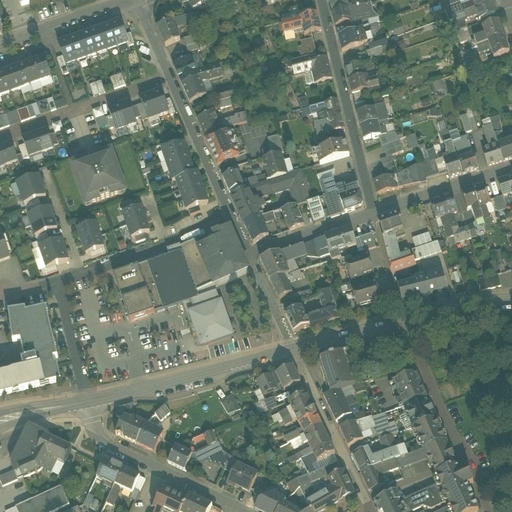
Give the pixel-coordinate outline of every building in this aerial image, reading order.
[(190,0),(190,1),(193,9),(201,7),(201,5),(209,3),(209,5),(217,3),(218,3),(216,0),(190,0)] [(217,3),(219,9),(231,5),(229,0),(216,0),(218,3),(217,3)] [(338,0),(329,2),(332,14),(349,10),(368,6),(367,0),(338,0)] [(419,9),(416,0),(414,0),(408,2),(411,12),(419,9)] [(461,6),(464,12),(491,2),(490,0),(471,0),(472,2),(461,6)] [(252,1),(244,3),(246,10),(254,8),(252,1)] [(495,13),(491,2),(464,12),(456,15),(458,21),(464,19),(466,18),(466,19),(477,15),(479,19),(495,13)] [(368,6),(349,10),(352,22),(358,21),(357,17),(370,14),(368,6)] [(456,15),(464,12),(461,6),(445,12),(447,18),(450,17),(456,15)] [(299,13),(301,19),(313,16),(312,10),(299,13)] [(343,24),(352,22),(349,10),(332,14),(335,26),(343,24)] [(301,19),(299,13),(283,17),(284,23),(301,19)] [(358,21),(352,22),(352,24),(368,21),(376,19),(370,14),(357,17),(358,21)] [(282,24),(284,34),(293,32),(303,30),(303,33),(304,37),(321,32),(317,15),(313,16),(301,19),(284,23),(282,24)] [(453,25),(464,21),(464,19),(458,21),(456,15),(450,17),(452,23),(453,25)] [(175,20),(172,22),(175,28),(188,25),(188,22),(186,17),(175,20)] [(439,27),(452,23),(450,17),(447,18),(437,22),(439,25),(439,27)] [(351,26),(352,32),(363,29),(369,27),(368,21),(352,24),(353,26),(351,26)] [(453,25),(455,31),(467,27),(464,21),(453,25)] [(474,41),(477,47),(488,43),(503,37),(504,37),(498,21),(482,27),(486,38),(483,37),(475,40),(474,41)] [(120,22),(109,26),(117,48),(118,48),(126,45),(128,44),(125,36),(120,22)] [(180,41),(175,28),(172,22),(157,28),(165,47),(180,41)] [(343,24),(345,35),(352,32),(351,26),(353,26),(352,24),(352,22),(343,24)] [(401,23),(390,27),(394,37),(405,32),(401,23)] [(452,23),(439,27),(442,36),(455,31),(453,25),(452,23)] [(369,27),(363,29),(364,34),(379,29),(377,24),(369,27)] [(437,38),(442,36),(439,27),(439,25),(433,27),(437,38)] [(107,51),(117,48),(109,26),(99,29),(107,51)] [(471,40),(467,28),(456,32),(460,44),(471,40)] [(106,52),(107,51),(99,29),(89,33),(97,55),(99,54),(106,52)] [(338,37),(342,53),(354,48),(367,44),(367,43),(365,36),(364,34),(363,29),(352,32),(345,35),(338,37)] [(294,35),(293,32),(284,34),(286,42),(295,39),(294,35)] [(87,59),(97,55),(89,33),(79,37),(87,59)] [(184,39),(186,47),(209,41),(207,33),(184,39)] [(131,34),(125,36),(128,44),(129,47),(135,45),(131,34)] [(371,34),(365,36),(367,43),(367,44),(364,45),(365,46),(374,43),(371,34)] [(76,62),(87,59),(79,37),(69,40),(76,62)] [(503,37),(488,43),(491,52),(494,58),(509,53),(503,37)] [(263,38),(253,40),(255,49),(265,47),(263,38)] [(301,59),(309,57),(316,55),(312,39),(301,42),(302,47),(299,51),(301,59)] [(66,66),(76,62),(69,40),(58,44),(63,57),(66,66)] [(368,45),(370,51),(381,48),(387,46),(385,41),(368,45)] [(403,41),(392,45),(395,53),(406,49),(403,41)] [(483,55),(491,52),(488,43),(477,47),(479,54),(482,53),(483,55)] [(186,47),(188,53),(199,50),(198,44),(186,47)] [(126,45),(118,48),(120,53),(128,50),(126,45)] [(381,48),(383,55),(393,52),(391,45),(387,46),(381,48)] [(383,55),(381,48),(370,51),(367,52),(369,59),(383,55)] [(191,59),(196,70),(203,69),(197,56),(191,59)] [(44,57),(33,61),(41,83),(51,79),(44,57)] [(66,66),(63,57),(57,59),(63,76),(68,74),(68,73),(66,66)] [(311,62),(309,57),(291,62),(294,77),(304,75),(313,72),(311,62)] [(460,61),(464,72),(475,68),(472,57),(460,61)] [(173,66),(181,84),(198,77),(196,70),(191,59),(190,58),(173,66)] [(313,72),(315,84),(332,80),(327,58),(311,62),(313,72)] [(30,86),(41,83),(33,61),(23,65),(30,86)] [(219,64),(221,71),(231,68),(229,61),(219,64)] [(76,62),(66,66),(68,73),(79,69),(76,62)] [(345,68),(349,82),(366,78),(365,73),(373,71),(371,62),(370,62),(345,68)] [(196,70),(198,77),(221,71),(219,64),(203,69),(196,70)] [(20,90),(30,86),(23,65),(12,68),(20,90)] [(10,94),(20,90),(12,68),(2,72),(10,94)] [(233,77),(231,68),(221,71),(223,77),(233,77)] [(223,77),(221,71),(198,77),(201,83),(208,81),(223,77)] [(0,96),(10,94),(2,72),(0,72),(0,96)] [(307,86),(315,84),(313,72),(304,75),(307,86)] [(116,77),(120,88),(125,86),(121,75),(116,77)] [(120,88),(116,77),(110,79),(114,90),(120,88)] [(201,83),(198,77),(181,84),(189,103),(207,95),(206,94),(201,83)] [(368,83),(366,78),(349,82),(352,95),(369,91),(379,89),(377,81),(368,83)] [(51,79),(41,83),(43,89),(53,85),(51,79)] [(441,80),(431,83),(435,93),(444,90),(441,80)] [(201,83),(206,94),(213,91),(208,81),(201,83)] [(101,82),(95,84),(99,95),(105,93),(101,82)] [(30,86),(32,92),(33,93),(43,89),(41,83),(30,86)] [(94,97),(99,95),(95,84),(90,86),(94,97)] [(30,86),(20,90),(22,96),(32,92),(30,86)] [(216,93),(219,102),(229,99),(233,98),(231,89),(216,93)] [(161,91),(151,95),(158,117),(169,114),(164,101),(161,91)] [(52,99),(56,110),(67,106),(63,95),(52,99)] [(149,121),(158,117),(151,95),(140,99),(142,104),(148,119),(148,121),(149,121)] [(353,99),(355,105),(365,102),(366,102),(364,96),(353,99)] [(302,110),(309,108),(306,98),(298,100),(300,111),(302,110)] [(365,102),(367,109),(373,108),(383,106),(383,105),(382,98),(366,102),(365,102)] [(47,101),(51,112),(56,110),(52,99),(47,101)] [(169,114),(170,116),(175,114),(170,99),(164,101),(169,114)] [(219,102),(221,109),(231,106),(229,99),(219,102)] [(429,99),(420,102),(423,109),(431,106),(429,99)] [(41,103),(45,114),(51,112),(47,101),(41,103)] [(314,124),(317,137),(325,135),(344,130),(337,101),(310,108),(311,115),(320,113),(322,122),(314,124)] [(36,104),(40,116),(45,114),(41,103),(36,104)] [(129,103),(119,106),(126,128),(137,125),(135,120),(131,108),(129,103)] [(36,117),(40,116),(36,104),(32,106),(36,117)] [(142,104),(137,106),(141,118),(142,121),(148,119),(142,104)] [(373,108),(373,110),(374,110),(378,123),(387,121),(388,121),(384,104),(383,105),(383,106),(373,108)] [(26,108),(30,119),(36,117),(32,106),(26,108)] [(117,132),(126,128),(119,106),(108,110),(111,117),(115,128),(116,132),(117,132)] [(135,120),(141,118),(137,106),(131,108),(135,120)] [(30,119),(26,108),(17,111),(21,123),(30,119)] [(93,111),(96,120),(104,117),(101,108),(93,111)] [(302,110),(304,117),(311,115),(310,108),(309,108),(302,110)] [(469,120),(473,119),(470,109),(465,110),(467,116),(468,120),(469,120)] [(377,123),(378,123),(374,110),(373,110),(367,111),(357,114),(360,128),(377,123)] [(16,112),(5,115),(9,127),(20,123),(16,112)] [(197,120),(204,136),(221,129),(220,126),(214,112),(197,120)] [(235,116),(235,118),(236,118),(239,125),(248,123),(246,113),(235,116)] [(0,117),(4,129),(9,127),(5,115),(0,117)] [(287,116),(276,119),(278,125),(288,122),(287,116)] [(473,119),(469,120),(468,120),(467,116),(460,118),(465,134),(471,132),(472,132),(477,130),(473,119)] [(104,117),(96,120),(100,133),(109,130),(105,119),(104,117)] [(115,128),(111,117),(105,119),(109,130),(115,128)] [(161,125),(158,117),(149,121),(152,129),(161,125)] [(491,126),(494,135),(501,133),(501,132),(499,124),(500,123),(498,117),(489,120),(491,126)] [(227,128),(239,125),(236,118),(235,118),(224,121),(225,124),(220,126),(221,129),(227,128)] [(482,122),(484,128),(491,126),(489,120),(482,122)] [(378,123),(377,123),(381,137),(387,135),(385,128),(388,127),(387,121),(378,123)] [(52,126),(55,134),(64,131),(61,122),(52,126)] [(440,134),(447,131),(444,122),(437,124),(440,134)] [(379,137),(381,137),(377,123),(360,128),(364,141),(379,137)] [(387,135),(395,133),(393,125),(388,127),(385,128),(387,135)] [(55,134),(52,126),(46,128),(47,131),(49,136),(55,134)] [(487,144),(491,143),(496,141),(494,135),(491,126),(484,128),(482,129),(487,144)] [(129,135),(126,128),(117,132),(119,139),(129,135)] [(204,136),(208,144),(229,134),(227,128),(221,129),(204,136)] [(451,143),(460,139),(457,130),(448,133),(451,143)] [(47,131),(35,136),(41,154),(54,149),(53,148),(49,136),(47,131)] [(440,134),(444,145),(451,143),(448,133),(447,131),(440,134)] [(379,137),(382,147),(398,141),(395,133),(387,135),(381,137),(379,137)] [(503,140),(501,133),(494,135),(496,141),(498,146),(502,144),(501,141),(503,140)] [(49,136),(53,148),(59,145),(55,134),(49,136)] [(239,156),(229,134),(208,144),(217,166),(239,156)] [(314,138),(315,143),(321,142),(327,141),(325,135),(317,137),(314,138)] [(418,148),(415,135),(406,138),(409,150),(418,148)] [(29,158),(41,154),(35,136),(22,140),(24,145),(29,158)] [(267,139),(272,157),(280,155),(283,154),(279,136),(267,139)] [(461,142),(452,145),(462,175),(478,170),(467,137),(460,139),(461,142)] [(166,144),(168,149),(179,146),(177,140),(167,143),(166,144)] [(382,147),(386,158),(392,156),(403,152),(399,141),(382,147)] [(498,146),(496,141),(491,143),(493,147),(489,149),(482,151),(487,167),(503,161),(498,146)] [(498,146),(503,161),(511,158),(511,141),(506,143),(502,144),(498,146)] [(316,151),(320,165),(349,156),(345,142),(323,149),(315,151),(316,151)] [(312,152),(316,151),(315,151),(323,149),(321,143),(311,146),(312,152)] [(449,179),(462,175),(452,145),(451,143),(444,145),(449,157),(443,159),(447,173),(449,179)] [(11,144),(0,147),(0,152),(5,166),(17,162),(16,157),(11,144)] [(162,153),(165,162),(187,154),(184,144),(179,146),(168,149),(161,152),(162,153)] [(29,158),(24,145),(19,147),(21,155),(23,161),(29,159),(29,158)] [(422,163),(423,165),(436,161),(437,161),(434,150),(426,152),(425,148),(419,150),(422,163)] [(157,154),(160,164),(165,162),(162,153),(157,154)] [(29,158),(29,159),(31,165),(44,160),(41,154),(29,158)] [(89,199),(91,204),(120,194),(118,189),(123,187),(113,158),(108,160),(106,154),(77,164),(79,170),(73,172),(83,201),(89,199)] [(165,162),(169,172),(191,164),(187,154),(165,162)] [(17,162),(20,168),(25,167),(23,161),(21,155),(16,157),(17,162)] [(268,174),(270,181),(283,177),(286,176),(286,175),(282,162),(280,155),(272,157),(263,159),(268,174)] [(398,173),(392,156),(386,158),(380,161),(387,177),(398,173)] [(437,161),(436,161),(440,175),(447,173),(443,159),(437,161)] [(282,162),(286,175),(294,173),(290,160),(282,162)] [(427,179),(440,175),(436,161),(423,165),(427,179)] [(169,172),(165,162),(160,164),(164,174),(169,172)] [(427,182),(423,165),(422,163),(415,166),(420,184),(427,182)] [(172,182),(175,181),(194,174),(191,164),(169,172),(172,182)] [(399,174),(403,188),(420,184),(415,166),(399,174)] [(229,193),(243,188),(241,183),(237,172),(222,178),(229,193)] [(283,177),(287,191),(290,190),(304,186),(300,172),(286,176),(283,177)] [(317,176),(319,184),(332,180),(329,172),(317,176)] [(33,173),(20,177),(22,183),(35,178),(33,173)] [(175,181),(179,191),(201,183),(198,173),(194,174),(175,181)] [(256,178),(258,186),(268,183),(267,182),(270,181),(268,174),(256,178)] [(373,181),(376,194),(403,188),(399,174),(393,177),(373,181)] [(511,176),(497,181),(502,197),(503,197),(511,193),(511,176)] [(17,185),(20,195),(42,187),(39,177),(35,178),(22,183),(17,185)] [(271,195),(272,195),(287,191),(283,177),(270,181),(267,182),(268,183),(271,195)] [(256,178),(241,183),(243,188),(245,187),(246,190),(258,186),(256,178)] [(319,184),(324,197),(338,193),(333,179),(332,180),(319,184)] [(179,191),(182,201),(205,193),(201,183),(179,191)] [(247,190),(247,191),(251,199),(255,198),(256,200),(271,195),(268,183),(247,190)] [(11,187),(14,197),(20,195),(17,185),(11,187)] [(290,190),(295,207),(296,206),(307,203),(309,202),(307,196),(304,186),(290,190)] [(358,186),(354,187),(350,189),(338,193),(324,197),(327,207),(331,219),(344,214),(339,200),(360,194),(358,186)] [(484,186),(472,190),(483,220),(490,218),(485,205),(489,203),(484,186)] [(46,198),(42,187),(20,195),(24,205),(39,200),(46,198)] [(477,222),(483,220),(472,190),(461,193),(467,211),(471,209),(476,223),(477,222)] [(231,198),(241,220),(257,213),(264,209),(262,204),(255,208),(251,199),(247,191),(231,198)] [(208,204),(205,193),(182,201),(186,211),(188,211),(199,207),(208,204)] [(506,206),(511,203),(511,193),(503,197),(506,206)] [(339,200),(344,214),(361,208),(363,205),(360,194),(339,200)] [(24,205),(20,195),(14,197),(18,207),(24,205)] [(452,196),(441,200),(451,230),(456,228),(457,231),(458,230),(453,215),(458,213),(452,196)] [(318,199),(321,209),(327,207),(324,197),(318,199)] [(493,200),(498,213),(504,210),(500,197),(493,200)] [(314,224),(325,221),(321,209),(318,199),(309,202),(307,203),(314,224)] [(26,211),(29,210),(41,206),(39,200),(24,205),(26,211)] [(133,200),(119,205),(121,211),(135,206),(133,200)] [(443,227),(447,240),(454,238),(451,230),(441,200),(430,203),(436,221),(440,219),(443,227)] [(43,211),(41,206),(29,210),(31,215),(43,211)] [(281,211),(289,232),(304,226),(296,206),(295,207),(281,211)] [(188,211),(190,216),(201,212),(199,207),(188,211)] [(331,219),(327,207),(321,209),(325,221),(331,219)] [(123,214),(127,227),(145,220),(141,208),(123,214)] [(28,217),(31,227),(54,219),(50,209),(43,211),(31,215),(28,217)] [(244,226),(259,219),(257,213),(241,220),(244,226)] [(266,216),(268,223),(275,221),(273,214),(266,216)] [(379,220),(384,236),(393,234),(403,230),(398,214),(379,220)] [(260,218),(259,219),(244,226),(244,227),(252,244),(253,245),(269,237),(262,222),(268,223),(266,216),(260,218)] [(26,229),(31,227),(28,217),(22,219),(26,229)] [(490,218),(483,220),(485,227),(492,224),(490,218)] [(57,230),(54,219),(31,227),(35,237),(46,233),(57,230)] [(78,224),(80,229),(92,225),(89,220),(78,224)] [(149,233),(145,220),(127,227),(131,239),(134,238),(146,234),(149,233)] [(476,223),(473,225),(477,237),(485,234),(483,227),(479,229),(477,222),(476,223)] [(95,224),(92,225),(80,229),(77,230),(81,243),(100,236),(95,224)] [(473,225),(467,227),(471,239),(477,237),(473,225)] [(125,241),(131,239),(127,227),(120,229),(125,241)] [(456,244),(471,239),(467,227),(458,230),(457,231),(456,228),(451,230),(454,238),(456,244)] [(114,276),(130,323),(182,305),(190,302),(194,314),(220,304),(216,292),(250,277),(247,271),(247,270),(242,258),(229,229),(219,233),(219,231),(181,248),(182,253),(139,268),(138,267),(114,276)] [(330,256),(332,262),(340,259),(339,254),(342,253),(342,250),(356,246),(354,240),(351,230),(324,238),(328,248),(330,256)] [(405,237),(403,230),(393,234),(395,240),(405,237)] [(35,237),(37,243),(47,240),(48,239),(46,233),(35,237)] [(0,262),(10,259),(1,234),(0,234),(0,262)] [(134,238),(136,244),(148,240),(146,234),(134,238)] [(383,238),(390,264),(397,261),(396,259),(392,241),(395,240),(393,234),(384,236),(383,237),(383,238)] [(429,234),(423,235),(427,246),(432,244),(429,234)] [(359,238),(363,252),(373,249),(376,248),(372,235),(359,238)] [(423,235),(418,237),(421,248),(427,246),(423,235)] [(86,255),(89,254),(104,249),(100,236),(81,243),(86,255)] [(418,237),(412,239),(416,250),(421,248),(418,237)] [(315,242),(318,252),(328,248),(324,238),(315,242)] [(358,254),(363,252),(359,238),(354,240),(356,246),(358,254)] [(454,238),(447,240),(449,246),(456,244),(454,238)] [(49,245),(47,240),(37,243),(32,245),(34,251),(39,249),(49,245)] [(39,249),(43,259),(65,252),(61,241),(49,245),(39,249)] [(123,241),(117,244),(120,253),(127,251),(123,241)] [(443,241),(438,243),(441,253),(442,254),(447,253),(443,241)] [(315,242),(303,246),(306,255),(320,259),(318,252),(315,242)] [(438,242),(432,244),(436,255),(441,253),(438,243),(438,242)] [(432,244),(427,246),(430,256),(436,255),(432,244)] [(280,254),(284,263),(294,260),(306,255),(303,246),(280,254)] [(427,246),(421,248),(425,258),(430,256),(427,246)] [(318,252),(320,259),(330,256),(328,248),(318,252)] [(421,248),(416,250),(419,260),(425,258),(421,248)] [(34,251),(37,261),(43,259),(39,249),(34,251)] [(106,254),(104,249),(89,254),(91,260),(106,254)] [(416,250),(410,251),(411,253),(414,262),(419,260),(416,250)] [(504,261),(501,250),(494,252),(497,263),(504,261)] [(68,262),(65,252),(43,259),(46,269),(56,266),(68,262)] [(399,257),(396,259),(397,261),(390,264),(392,274),(415,266),(414,262),(411,253),(399,257)] [(260,260),(270,281),(289,275),(284,263),(280,254),(260,260)] [(339,260),(341,265),(346,264),(353,262),(351,256),(339,260)] [(349,272),(351,279),(373,272),(368,257),(353,262),(346,264),(347,266),(345,267),(347,272),(349,272)] [(37,261),(41,271),(46,269),(43,259),(37,261)] [(284,263),(289,275),(298,271),(294,260),(284,263)] [(499,271),(496,261),(489,263),(492,273),(499,271)] [(58,272),(56,266),(46,269),(41,271),(43,277),(58,272)] [(289,280),(290,283),(304,279),(303,275),(301,276),(300,272),(289,275),(290,279),(289,280)] [(403,303),(448,292),(441,272),(423,276),(423,277),(415,279),(416,280),(398,285),(403,303)] [(465,272),(459,274),(463,285),(468,283),(465,272)] [(270,281),(278,300),(292,294),(286,281),(289,280),(290,279),(289,275),(270,281)] [(476,281),(479,292),(490,289),(490,290),(501,287),(499,281),(498,275),(487,278),(485,279),(476,281)] [(347,287),(348,292),(353,291),(360,289),(358,283),(347,287)] [(355,299),(357,307),(380,300),(375,284),(360,289),(353,291),(353,293),(352,295),(353,299),(355,299)] [(453,288),(455,296),(465,294),(463,285),(453,288)] [(300,294),(302,300),(312,297),(310,291),(300,294)] [(309,320),(307,323),(309,327),(337,319),(330,292),(319,295),(324,313),(320,315),(320,316),(309,320)] [(288,298),(290,303),(297,301),(302,300),(300,294),(299,293),(288,298)] [(182,305),(189,324),(194,323),(191,315),(194,314),(190,302),(182,305)] [(220,304),(194,314),(191,315),(194,323),(189,324),(193,336),(197,334),(202,346),(231,336),(220,304)] [(340,306),(336,313),(342,317),(347,310),(340,306)] [(20,341),(25,361),(37,359),(39,369),(40,369),(43,383),(49,381),(50,385),(61,382),(57,365),(55,365),(54,359),(58,358),(55,347),(52,348),(49,338),(53,337),(47,313),(44,314),(43,309),(26,313),(26,310),(8,312),(10,323),(13,323),(14,331),(11,332),(13,343),(20,341)] [(310,328),(309,327),(307,323),(301,310),(286,316),(294,333),(294,334),(310,328)] [(384,342),(391,366),(403,362),(395,338),(384,342)] [(347,373),(351,372),(346,357),(345,354),(345,353),(341,355),(347,373)] [(320,361),(330,394),(340,391),(351,387),(352,387),(349,380),(353,379),(351,372),(347,373),(341,355),(320,361)] [(27,368),(28,372),(39,369),(37,359),(25,361),(22,362),(23,369),(27,368)] [(292,367),(276,375),(280,384),(284,391),(300,384),(292,367)] [(23,369),(0,374),(0,378),(3,378),(28,372),(27,368),(23,369)] [(40,369),(39,369),(28,372),(3,378),(0,378),(0,396),(11,394),(10,391),(19,389),(19,392),(40,387),(39,384),(43,383),(40,369)] [(276,386),(280,384),(276,375),(275,372),(256,381),(260,390),(263,396),(278,389),(276,386)] [(393,382),(404,407),(427,400),(416,375),(393,382)] [(351,387),(355,394),(365,391),(363,384),(356,386),(352,387),(351,387)] [(351,387),(340,391),(344,399),(351,396),(355,394),(351,387)] [(263,396),(260,390),(253,393),(258,404),(262,402),(265,401),(263,396)] [(349,409),(344,399),(340,391),(330,394),(324,396),(336,422),(351,415),(349,409)] [(291,408),(294,415),(311,406),(306,395),(288,403),(291,408)] [(226,399),(234,413),(241,411),(232,396),(226,399)] [(344,399),(349,409),(356,406),(351,396),(344,399)] [(262,402),(266,412),(277,408),(273,398),(265,401),(262,402)] [(220,402),(228,415),(234,413),(226,399),(220,402)] [(427,400),(404,407),(407,415),(413,428),(435,420),(427,400)] [(262,402),(258,404),(255,405),(259,415),(266,412),(262,402)] [(115,416),(123,420),(125,417),(127,418),(134,405),(119,408),(115,416)] [(311,406),(294,415),(297,421),(299,426),(317,417),(311,406)] [(165,407),(155,415),(156,417),(160,422),(170,414),(165,407)] [(279,414),(282,420),(294,415),(291,408),(279,414)] [(352,417),(354,423),(355,423),(365,420),(363,413),(352,417)] [(274,424),(282,420),(279,414),(271,418),(274,424)] [(372,418),(374,427),(386,422),(383,414),(372,418)] [(147,425),(156,417),(155,415),(145,424),(147,425)] [(233,417),(235,424),(241,422),(239,415),(233,417)] [(285,426),(297,421),(294,415),(282,420),(285,426)] [(413,428),(407,415),(399,418),(405,431),(413,428)] [(124,438),(136,444),(145,424),(133,418),(132,421),(127,418),(125,417),(123,420),(116,435),(123,439),(124,438)] [(299,426),(302,432),(304,437),(322,428),(317,417),(299,426)] [(338,423),(340,428),(354,423),(352,417),(338,423)] [(365,420),(355,423),(359,432),(370,428),(374,427),(372,418),(365,420)] [(413,428),(423,450),(445,442),(435,420),(413,428)] [(363,440),(359,432),(355,423),(354,423),(340,428),(339,429),(348,447),(363,441),(363,440)] [(147,425),(145,424),(136,444),(154,453),(164,433),(147,425)] [(375,429),(379,440),(392,436),(391,435),(388,426),(387,424),(375,429)] [(388,426),(391,435),(397,432),(394,424),(388,426)] [(304,437),(310,449),(313,455),(331,446),(322,428),(304,437)] [(359,432),(363,440),(372,436),(370,428),(359,432)] [(22,446),(45,456),(52,441),(30,430),(22,446)] [(288,445),(304,437),(302,432),(300,432),(299,431),(285,438),(288,445)] [(205,439),(209,447),(218,443),(213,432),(193,440),(194,443),(196,443),(205,439)] [(396,449),(392,436),(379,440),(384,454),(396,449)] [(45,456),(54,461),(57,462),(64,465),(67,459),(68,459),(68,458),(68,457),(72,450),(52,441),(45,456)] [(431,469),(433,468),(454,461),(445,442),(423,450),(428,461),(431,469)] [(191,459),(201,465),(209,461),(223,454),(223,452),(218,443),(209,447),(193,455),(192,456),(191,459)] [(18,468),(23,479),(40,472),(42,469),(43,466),(48,469),(50,468),(53,463),(54,461),(45,456),(22,446),(20,451),(18,450),(13,460),(24,465),(23,466),(18,468)] [(331,446),(313,455),(317,463),(335,455),(331,446)] [(384,454),(377,456),(378,459),(374,461),(376,467),(395,460),(400,458),(401,458),(408,456),(405,446),(396,449),(384,454)] [(168,464),(185,472),(191,459),(192,456),(193,455),(191,450),(185,453),(176,448),(168,464)] [(352,455),(360,473),(376,467),(374,461),(372,458),(368,448),(352,455)] [(303,460),(313,455),(310,449),(300,454),(303,460)] [(408,456),(401,458),(400,458),(395,460),(398,469),(398,470),(405,468),(405,469),(428,461),(423,450),(408,456)] [(228,463),(234,461),(223,452),(223,454),(209,461),(210,464),(224,471),(228,463)] [(303,460),(300,454),(288,460),(290,466),(296,463),(301,461),(303,460)] [(312,466),(317,463),(313,455),(303,460),(301,461),(305,469),(312,466)] [(317,463),(321,471),(324,470),(339,463),(335,455),(317,463)] [(13,460),(12,462),(12,467),(14,471),(18,481),(23,479),(18,468),(23,466),(24,465),(13,460)] [(395,460),(376,467),(381,475),(385,474),(398,469),(395,460)] [(115,487),(115,485),(123,469),(105,461),(97,478),(105,482),(115,487)] [(224,471),(232,475),(234,470),(234,471),(237,466),(239,463),(234,461),(228,463),(224,471)] [(301,461),(296,463),(299,472),(303,478),(308,476),(305,469),(301,461)] [(433,468),(435,475),(457,467),(454,461),(433,468)] [(56,464),(51,473),(58,477),(64,465),(57,462),(56,464)] [(51,473),(56,464),(53,463),(50,468),(48,469),(43,466),(42,469),(50,474),(51,473)] [(315,473),(321,471),(317,463),(312,466),(315,473)] [(236,487),(249,493),(257,478),(244,472),(245,470),(237,466),(234,471),(234,470),(232,475),(227,485),(235,489),(236,487)] [(305,469),(308,476),(315,473),(312,466),(305,469)] [(381,477),(381,475),(376,467),(360,473),(369,492),(385,485),(384,483),(382,477),(381,477)] [(440,485),(448,503),(451,493),(466,486),(473,483),(473,482),(472,482),(466,468),(466,467),(458,470),(457,467),(435,475),(440,485)] [(140,477),(123,469),(115,485),(119,487),(132,493),(134,489),(140,477)] [(258,476),(245,470),(244,472),(257,478),(258,476)] [(302,495),(307,506),(309,511),(322,511),(339,502),(354,495),(344,472),(328,479),(324,470),(321,471),(315,473),(308,476),(303,478),(296,481),(299,489),(302,495)] [(0,477),(0,481),(3,488),(18,481),(14,471),(0,477)] [(303,478),(299,472),(293,474),(296,481),(303,478)] [(389,481),(385,474),(381,475),(381,477),(382,477),(384,483),(389,481)] [(134,489),(140,492),(145,480),(140,477),(134,489)] [(289,484),(293,494),(299,489),(296,481),(289,484)] [(115,487),(105,482),(101,490),(111,495),(115,487)] [(106,504),(112,507),(119,492),(119,487),(115,485),(115,487),(111,495),(106,504)] [(253,491),(256,497),(257,496),(267,491),(264,485),(253,491)] [(398,503),(402,511),(412,511),(423,507),(431,510),(445,504),(448,503),(440,485),(400,502),(400,503),(398,503)] [(469,491),(466,486),(451,493),(448,503),(450,508),(452,507),(456,497),(469,491)] [(17,511),(55,511),(69,506),(61,488),(16,508),(17,511)] [(257,496),(260,501),(274,494),(271,488),(267,491),(257,496)] [(134,489),(132,493),(129,499),(135,502),(140,492),(134,489)] [(187,501),(162,489),(153,508),(156,510),(158,505),(164,494),(175,499),(176,496),(187,501)] [(302,495),(299,489),(293,494),(290,498),(292,501),(294,503),(299,498),(302,495)] [(470,491),(469,491),(456,497),(452,507),(450,508),(451,511),(477,511),(478,511),(471,497),(472,497),(470,491)] [(378,509),(378,511),(402,511),(398,503),(400,503),(400,502),(396,493),(387,497),(387,498),(381,501),(379,503),(377,507),(378,509)] [(181,511),(187,501),(176,496),(175,499),(164,494),(158,505),(156,510),(154,511),(181,511)] [(287,501),(274,494),(260,501),(258,502),(255,509),(260,511),(278,511),(283,505),(284,503),(287,501)] [(83,506),(88,511),(89,509),(93,500),(94,497),(89,495),(83,506)] [(307,506),(302,495),(299,498),(302,505),(306,508),(307,506)] [(206,504),(189,496),(181,511),(223,511),(214,507),(213,510),(205,506),(206,504)] [(288,507),(292,501),(290,498),(287,501),(284,503),(283,505),(288,507)] [(99,503),(93,500),(89,509),(95,511),(99,503)]
